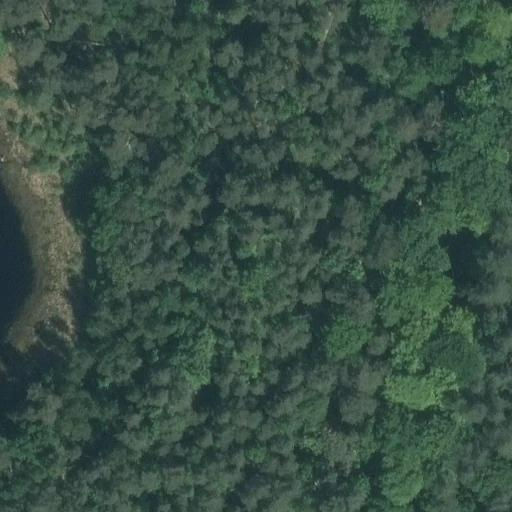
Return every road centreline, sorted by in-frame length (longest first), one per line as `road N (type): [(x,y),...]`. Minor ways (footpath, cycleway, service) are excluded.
road 1 (unknown): [(330,0),(143,511)]
road 2 (tertiary): [(405,511),(453,247),(510,0)]
